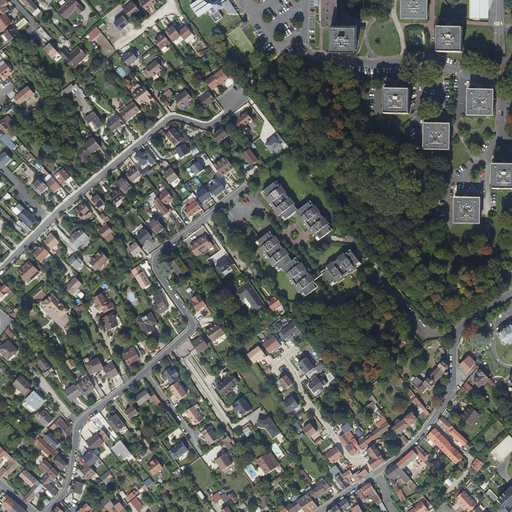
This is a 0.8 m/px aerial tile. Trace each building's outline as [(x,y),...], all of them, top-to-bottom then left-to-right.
[(5,6),(4,4),(6,3),(7,2),(4,0),(2,0),(0,2),(0,17),(7,12),(9,10),(5,6)] [(39,8),(31,0),(22,0),(34,13),(39,8)] [(65,18),(75,9),(80,14),(84,10),(74,0),(71,0),(59,11),(65,18)] [(148,11),(158,3),(155,0),(145,0),(142,3),(148,11)] [(191,0),(200,0),(191,6),(198,18),(210,10),(213,15),(211,16),(215,23),(223,18),(218,11),(223,8),(227,11),(228,12),(229,13),(231,14),(233,15),(234,15),(236,15),(238,15),(229,1),(222,5),(218,0),(211,5),(209,5),(207,1),(205,2),(203,0),(191,0)] [(336,26),(336,0),(323,0),(323,25),(332,26),(331,51),(356,51),(356,26),(336,26)] [(427,18),(427,0),(402,0),(402,17),(427,18)] [(469,0),(469,4),(471,4),(471,18),(489,19),(488,0),(469,0)] [(139,10),(132,1),(123,8),(131,18),(135,15),(134,14),(136,12),(139,10)] [(15,21),(7,12),(0,17),(0,21),(6,28),(15,21)] [(177,30),(174,26),(166,33),(174,42),(182,36),(177,30)] [(193,34),(187,26),(182,30),(181,27),(177,30),(182,36),(185,40),(193,34)] [(18,37),(19,36),(12,27),(4,33),(11,43),(18,37)] [(86,37),(91,42),(102,32),(97,27),(86,37)] [(462,53),(462,28),(438,28),(437,52),(462,53)] [(169,42),(162,33),(159,36),(159,37),(157,38),(154,41),(161,49),(169,42)] [(187,43),(195,37),(193,34),(185,40),(187,43)] [(59,53),(51,44),(45,49),(53,58),(59,53)] [(73,68),(86,56),(85,55),(87,54),(80,46),(78,48),(78,47),(69,56),(65,51),(61,55),(73,68)] [(137,59),(131,51),(127,54),(125,56),(124,55),(121,57),(128,66),(137,59)] [(164,69),(162,67),(165,64),(160,58),(147,69),(154,77),(164,69)] [(6,63),(0,67),(0,73),(4,80),(8,77),(7,76),(13,72),(6,63)] [(116,69),(122,78),(127,74),(122,65),(116,69)] [(225,83),(229,79),(223,70),(215,77),(214,76),(206,82),(213,91),(217,89),(216,88),(221,84),(222,86),(225,83)] [(62,98),(75,87),(74,86),(72,83),(70,85),(62,91),(60,93),(60,94),(62,98)] [(169,89),(174,86),(171,83),(164,89),(166,92),(169,89)] [(72,91),(77,97),(80,95),(83,98),(86,97),(83,93),(84,92),(81,89),(82,88),(80,85),(78,86),(76,84),(74,86),(75,87),(76,89),(72,91)] [(34,93),(28,86),(14,98),(20,105),(34,93)] [(149,102),(153,98),(144,87),(133,96),(140,105),(147,100),(149,102)] [(408,113),(408,89),(384,88),(383,113),(408,113)] [(165,98),(172,92),(169,89),(166,92),(163,94),(165,98)] [(492,115),(492,91),(467,90),(467,115),(492,115)] [(182,108),(193,99),(187,91),(176,100),(182,108)] [(215,100),(209,93),(199,101),(205,109),(215,100)] [(83,98),(80,95),(77,97),(76,98),(83,108),(82,109),(85,113),(88,111),(90,114),(93,111),(83,98)] [(126,121),(139,110),(133,102),(120,112),(126,121)] [(8,114),(16,108),(13,105),(5,111),(8,114)] [(103,124),(93,111),(90,114),(85,118),(89,123),(92,121),(98,128),(103,124)] [(246,126),(253,120),(247,113),(234,124),(244,137),(250,132),(246,126)] [(125,124),(117,115),(106,124),(112,132),(119,126),(120,128),(125,124)] [(13,125),(10,122),(11,120),(8,117),(3,122),(8,127),(8,128),(9,129),(13,125)] [(3,122),(2,120),(0,121),(0,128),(1,129),(2,128),(11,139),(15,136),(9,129),(8,128),(8,127),(3,122)] [(448,149),(449,124),(424,124),(423,148),(448,149)] [(191,140),(186,135),(183,138),(174,127),(165,134),(177,148),(185,143),(191,140)] [(219,143),(228,136),(222,128),(213,135),(219,143)] [(15,146),(4,135),(0,139),(3,141),(8,147),(11,150),(15,146)] [(100,146),(93,137),(85,143),(86,145),(92,152),(100,146)] [(281,144),(276,137),(266,145),(271,152),(281,144)] [(8,147),(3,141),(0,144),(6,150),(8,147)] [(75,151),(77,152),(86,145),(85,143),(75,151)] [(177,148),(175,149),(177,153),(178,152),(179,154),(179,155),(181,158),(190,153),(185,143),(177,148)] [(87,156),(92,152),(86,145),(77,152),(82,160),(83,159),(86,163),(91,160),(87,156)] [(258,160),(249,149),(242,155),(251,166),(258,160)] [(0,157),(0,160),(5,166),(12,159),(5,152),(0,157)] [(146,158),(141,152),(135,157),(140,163),(146,158)] [(222,177),(234,168),(226,157),(214,166),(222,177)] [(190,167),(196,175),(204,170),(199,161),(190,167)] [(511,188),(511,164),(491,164),(491,188),(511,188)] [(190,166),(186,169),(191,176),(195,174),(190,166)] [(142,174),(136,167),(126,175),(132,182),(142,174)] [(179,178),(171,167),(168,169),(168,170),(167,172),(163,174),(171,184),(179,178)] [(255,167),(249,172),(252,177),(259,172),(255,167)] [(70,177),(64,169),(55,176),(62,184),(67,180),(69,183),(73,179),(71,176),(70,177)] [(61,187),(52,177),(46,182),(55,192),(61,187)] [(132,186),(125,178),(118,184),(124,192),(132,186)] [(40,194),(47,188),(39,179),(32,186),(40,194)] [(295,204),(290,198),(289,198),(285,194),(287,193),(282,186),(280,187),(279,185),(277,186),(274,183),(264,191),(266,194),(265,195),(266,198),(265,199),(270,205),(271,204),(275,209),(274,210),(279,216),(280,215),(282,218),(284,217),(286,220),(296,212),(294,209),(296,207),(294,205),(295,204)] [(200,203),(210,199),(205,185),(195,189),(200,203)] [(115,206),(125,198),(118,189),(108,197),(115,206)] [(173,199),(166,190),(158,196),(165,205),(169,203),(168,202),(173,199)] [(97,208),(105,205),(100,194),(92,197),(97,208)] [(169,212),(156,196),(152,199),(164,215),(169,212)] [(478,223),(478,198),(454,198),(454,223),(478,223)] [(189,217),(201,208),(196,201),(184,210),(189,217)] [(37,220),(19,203),(17,206),(22,211),(21,212),(21,214),(22,215),(20,217),(31,227),(37,220)] [(92,211),(84,203),(75,211),(82,219),(92,211)] [(330,224),(325,217),(323,218),(320,213),(321,212),(316,206),(315,207),(313,204),(311,206),(309,203),(298,210),(301,214),(299,215),(301,217),(299,218),(304,225),(306,224),(310,229),(308,230),(313,236),(314,235),(316,238),(318,236),(320,240),(331,232),(328,228),(330,227),(328,225),(330,224)] [(162,229),(155,220),(149,224),(156,234),(162,229)] [(114,232),(111,229),(106,223),(103,225),(104,226),(99,230),(106,239),(114,232)] [(77,248),(89,237),(81,229),(77,233),(76,234),(75,233),(71,236),(72,237),(69,240),(77,248)] [(137,237),(144,246),(147,243),(146,241),(148,239),(152,237),(146,229),(137,237)] [(289,254),(284,248),(283,249),(279,244),(280,243),(276,236),(274,237),(272,235),(271,236),(268,233),(258,241),(260,244),(258,246),(260,248),(259,249),(264,255),(265,254),(269,260),(268,260),(273,267),(274,266),(276,268),(278,267),(280,270),(282,269),(284,267),(286,270),(284,271),(286,274),(285,275),(290,281),(291,280),(295,286),(294,286),(299,293),(300,292),(302,295),(304,293),(306,296),(316,288),(314,285),(316,284),(314,281),(315,280),(310,274),(309,275),(305,270),(306,269),(302,262),(300,263),(298,261),(297,262),(294,259),(292,261),(290,262),(288,259),(290,258),(288,255),(289,254)] [(60,242),(51,234),(48,236),(50,238),(48,239),(45,242),(52,250),(60,242)] [(208,248),(212,245),(210,241),(208,242),(205,237),(190,247),(196,256),(208,248)] [(142,250),(136,243),(128,249),(134,257),(142,250)] [(40,263),(49,254),(42,246),(33,255),(40,263)] [(98,271),(110,260),(101,251),(97,255),(98,256),(95,259),(93,260),(94,261),(91,264),(98,271)] [(356,270),(356,268),(358,267),(357,265),(360,262),(352,252),(349,254),(347,253),(345,254),(344,253),(337,258),(338,259),(333,263),(333,262),(326,267),(327,268),(325,270),(326,272),(323,274),(331,284),(334,282),(335,284),(338,282),(339,283),(345,278),(344,277),(349,273),(350,275),(356,270)] [(81,265),(84,262),(77,255),(74,257),(74,256),(68,261),(72,266),(72,265),(76,270),(82,265),(81,265)] [(220,273),(234,264),(229,257),(222,262),(222,263),(220,264),(216,266),(220,273)] [(188,271),(179,258),(170,264),(172,268),(174,267),(180,276),(188,271)] [(31,276),(33,273),(35,275),(39,271),(31,263),(25,269),(23,267),(18,272),(27,280),(31,276)] [(141,270),(138,264),(133,268),(131,269),(131,270),(141,287),(150,282),(142,269),(141,270)] [(71,296),(82,285),(75,278),(65,289),(71,296)] [(258,300),(253,293),(255,292),(249,282),(242,287),(243,288),(234,293),(236,296),(235,296),(239,302),(243,300),(245,298),(253,309),(250,311),(254,316),(266,307),(260,298),(258,300)] [(6,292),(9,288),(6,285),(2,288),(0,286),(0,295),(2,298),(7,293),(6,292)] [(52,294),(41,305),(45,309),(47,306),(51,310),(52,309),(60,319),(68,311),(52,294)] [(108,305),(103,294),(95,299),(98,304),(97,305),(100,310),(102,308),(105,313),(115,308),(113,303),(108,305)] [(168,309),(162,300),(163,300),(159,294),(153,298),(157,304),(154,306),(159,315),(168,309)] [(212,313),(200,294),(193,299),(195,302),(193,303),(198,311),(201,309),(203,311),(201,313),(205,318),(212,313)] [(282,306),(275,296),(270,300),(269,299),(266,301),(273,311),(282,306)] [(253,309),(245,298),(243,300),(250,311),(253,309)] [(412,318),(401,307),(397,311),(407,322),(412,318)] [(118,326),(114,319),(116,318),(113,313),(101,320),(104,324),(105,324),(109,331),(118,326)] [(156,323),(151,314),(138,320),(145,334),(153,330),(151,326),(156,323)] [(226,333),(219,322),(214,325),(211,327),(211,328),(206,331),(213,341),(226,333)] [(294,323),(282,333),(287,340),(300,330),(294,323)] [(511,325),(511,324),(496,334),(500,341),(502,344),(503,345),(507,342),(511,339),(511,325)] [(208,347),(201,337),(192,344),(199,353),(208,347)] [(275,337),(264,346),(270,354),(276,350),(278,349),(282,346),(275,337)] [(17,351),(9,341),(0,348),(0,351),(7,360),(17,351)] [(154,350),(151,344),(150,344),(145,347),(148,353),(154,350)] [(443,354),(448,349),(445,345),(443,346),(439,349),(443,354)] [(143,357),(138,348),(135,350),(133,347),(130,349),(131,351),(123,355),(128,365),(139,359),(140,359),(143,357)] [(260,347),(248,355),(255,364),(260,360),(263,358),(264,359),(265,360),(268,358),(260,347)] [(468,373),(474,364),(476,362),(469,355),(460,365),(468,373)] [(307,357),(298,364),(301,367),(300,368),(304,373),(305,372),(307,375),(316,368),(307,357)] [(73,358),(66,361),(70,370),(76,367),(73,358)] [(104,368),(99,358),(86,365),(91,375),(91,374),(104,368)] [(47,367),(41,359),(38,362),(44,370),(47,367)] [(429,389),(444,372),(445,374),(446,374),(447,374),(448,374),(448,372),(448,371),(447,371),(446,371),(448,368),(448,362),(446,359),(444,362),(443,361),(439,366),(424,383),(417,377),(411,383),(422,393),(427,387),(429,389)] [(485,373),(488,370),(483,363),(479,366),(485,373)] [(119,374),(114,364),(105,369),(111,381),(115,378),(114,377),(119,374)] [(178,374),(175,370),(171,372),(169,368),(163,372),(164,373),(161,375),(165,381),(167,379),(168,379),(169,380),(168,381),(172,386),(177,382),(180,380),(176,376),(178,374)] [(269,368),(261,373),(264,377),(272,371),(269,368)] [(221,393),(233,385),(233,383),(237,380),(229,369),(225,372),(227,375),(215,384),(221,393)] [(489,379),(481,370),(477,373),(479,376),(473,381),(479,388),(486,382),(489,379)] [(294,384),(287,376),(279,381),(286,390),(294,384)] [(23,394),(31,386),(21,377),(13,385),(23,394)] [(93,385),(88,378),(76,386),(81,394),(82,395),(93,385)] [(318,379),(316,380),(322,388),(327,384),(322,378),(320,380),(318,379)] [(495,384),(489,379),(486,382),(491,388),(495,384)] [(322,388),(316,380),(309,387),(315,394),(322,388)] [(186,395),(177,382),(172,386),(169,388),(178,400),(186,395)] [(476,391),(466,382),(463,386),(471,395),(476,391)] [(76,386),(75,384),(63,392),(71,401),(81,394),(76,386)] [(83,396),(95,388),(93,385),(82,395),(83,396)] [(471,395),(463,386),(463,387),(457,394),(456,395),(460,398),(463,395),(464,396),(465,395),(468,398),(471,395)] [(140,405),(151,397),(146,390),(135,398),(140,405)] [(416,405),(420,401),(411,390),(407,394),(416,405)] [(36,410),(44,401),(34,391),(26,400),(36,410)] [(163,405),(155,394),(151,397),(158,408),(163,405)] [(369,398),(372,401),(374,404),(377,402),(372,395),(369,398)] [(243,398),(232,405),(237,412),(239,410),(240,412),(243,416),(252,410),(243,398)] [(284,404),(291,413),(300,407),(293,398),(284,404)] [(421,408),(423,406),(420,401),(416,405),(419,409),(416,412),(418,415),(419,415),(420,417),(425,413),(421,408)] [(200,416),(197,412),(202,409),(198,404),(194,407),(193,406),(185,412),(192,422),(200,416)] [(429,413),(423,406),(421,408),(425,413),(427,415),(429,413)] [(139,414),(134,407),(126,413),(131,420),(139,414)] [(480,417),(470,407),(467,410),(468,411),(466,413),(465,412),(461,417),(469,424),(475,418),(477,420),(480,417)] [(54,420),(44,410),(36,418),(46,428),(54,420)] [(410,425),(417,419),(412,413),(405,418),(410,425)] [(71,431),(60,417),(54,423),(57,426),(56,427),(59,431),(62,429),(71,438),(71,431)] [(121,429),(112,417),(108,421),(117,432),(121,429)] [(257,427),(266,428),(274,438),(281,432),(270,417),(266,421),(258,419),(257,427)] [(452,426),(442,417),(437,422),(443,429),(442,430),(445,432),(446,431),(452,426)] [(375,426),(377,429),(381,426),(387,422),(384,418),(379,421),(380,422),(375,426)] [(397,434),(407,427),(410,425),(405,418),(401,421),(399,419),(397,419),(395,421),(394,423),(396,425),(392,428),(393,430),(393,429),(397,434)] [(471,427),(477,420),(475,418),(469,424),(471,427)] [(391,427),(387,422),(381,426),(385,432),(391,427)] [(298,432),(302,429),(298,423),(294,426),(298,432)] [(353,429),(348,423),(342,428),(345,432),(350,430),(353,429)] [(304,430),(310,439),(318,433),(311,425),(304,430)] [(365,446),(385,432),(381,426),(377,429),(364,438),(361,440),(359,438),(356,440),(357,443),(361,448),(365,446)] [(468,440),(452,426),(446,431),(450,435),(450,434),(464,445),(468,440)] [(218,440),(212,431),(213,430),(211,427),(202,433),(211,445),(218,440)] [(435,444),(442,436),(435,428),(427,437),(435,444)] [(357,443),(356,440),(354,438),(350,430),(345,432),(344,433),(357,451),(361,448),(357,443)] [(357,451),(344,433),(338,437),(351,455),(357,451)] [(98,435),(87,444),(92,450),(96,456),(99,453),(96,449),(104,443),(98,435)] [(18,448),(25,440),(21,436),(14,444),(18,448)] [(409,442),(403,436),(400,438),(406,445),(409,442)] [(453,447),(449,443),(449,442),(442,436),(435,444),(440,448),(447,454),(453,447)] [(233,448),(229,442),(230,441),(227,437),(222,440),(229,450),(233,448)] [(49,446),(41,438),(36,443),(53,460),(58,455),(54,451),(49,446)] [(54,451),(61,444),(56,439),(49,446),(54,451)] [(177,458),(187,451),(179,439),(176,442),(179,446),(176,448),(175,446),(170,450),(175,457),(176,456),(177,458)] [(473,445),(468,440),(464,445),(470,449),(473,445)] [(131,454),(121,441),(116,444),(116,445),(112,448),(117,456),(120,454),(124,459),(131,454)] [(385,461),(374,445),(368,450),(367,450),(373,459),(368,462),(373,469),(385,461)] [(0,460),(3,456),(10,462),(13,458),(2,449),(0,446),(0,460)] [(337,447),(326,455),(333,464),(337,461),(340,459),(344,457),(337,447)] [(464,456),(453,447),(447,454),(458,464),(464,456)] [(426,459),(415,448),(413,450),(425,463),(427,461),(432,456),(431,454),(426,459)] [(85,455),(82,458),(87,463),(90,466),(99,459),(96,456),(92,450),(88,453),(89,454),(87,455),(85,455)] [(279,463),(270,450),(256,460),(260,465),(261,464),(267,472),(279,463)] [(406,466),(414,460),(421,467),(425,463),(413,450),(404,458),(397,464),(404,473),(409,469),(406,466)] [(68,465),(67,464),(68,462),(65,459),(64,460),(58,455),(53,460),(53,461),(58,465),(63,470),(68,465)] [(226,455),(216,461),(223,472),(233,465),(226,455)] [(34,463),(38,466),(44,460),(40,457),(34,463)] [(479,470),(486,463),(479,457),(478,458),(472,465),(476,468),(479,470)] [(163,468),(156,458),(152,461),(152,462),(146,467),(153,475),(163,468)] [(7,471),(6,473),(10,476),(18,466),(17,465),(18,463),(15,460),(12,464),(7,471)] [(59,474),(50,464),(46,461),(39,468),(45,474),(48,471),(49,473),(55,478),(59,474)] [(90,466),(87,463),(84,465),(85,467),(82,471),(85,474),(89,479),(96,473),(90,466)] [(404,473),(397,464),(391,468),(385,472),(395,484),(394,485),(397,492),(401,500),(406,498),(401,489),(399,490),(397,484),(398,483),(395,480),(401,476),(408,484),(411,481),(404,473)] [(143,469),(141,466),(134,472),(136,475),(143,469)] [(38,480),(23,467),(20,470),(23,473),(20,476),(32,487),(38,480)] [(348,481),(347,479),(345,480),(342,475),(336,467),(331,470),(336,477),(335,477),(343,490),(351,485),(348,481)] [(85,474),(82,471),(79,468),(76,472),(78,474),(75,476),(80,482),(84,479),(82,477),(85,474)] [(176,476),(182,471),(180,468),(173,473),(176,476)] [(176,480),(187,472),(185,469),(182,471),(176,476),(174,477),(176,480)] [(308,477),(303,469),(300,472),(305,479),(308,477)] [(348,478),(352,475),(349,470),(342,475),(345,480),(347,479),(348,481),(350,480),(348,478)] [(362,477),(368,473),(365,470),(360,473),(359,471),(352,476),(356,481),(362,477)] [(49,484),(53,479),(54,481),(55,480),(56,479),(55,478),(49,473),(40,482),(44,486),(55,496),(59,492),(49,484)] [(104,483),(108,480),(107,477),(103,481),(99,484),(101,486),(104,483)] [(318,497),(331,488),(324,478),(314,485),(316,488),(313,490),(318,497)] [(275,488),(280,485),(279,482),(276,479),(271,483),(275,488)] [(29,502),(44,486),(40,482),(38,480),(32,487),(33,488),(28,493),(26,495),(25,497),(24,498),(29,502)] [(80,494),(84,484),(75,480),(71,491),(80,494)] [(375,492),(370,483),(366,486),(361,488),(367,497),(375,492)] [(313,501),(318,497),(313,490),(311,487),(306,490),(308,494),(298,501),(302,508),(304,511),(311,511),(318,508),(313,501)] [(511,511),(511,487),(499,499),(503,504),(503,505),(502,505),(502,506),(501,506),(501,507),(501,508),(502,509),(502,510),(502,511),(503,511),(511,511)] [(367,497),(361,488),(357,492),(364,502),(369,499),(367,497)] [(470,496),(464,489),(456,497),(460,500),(458,502),(461,505),(470,496)] [(490,489),(486,493),(495,503),(499,499),(490,489)] [(218,493),(212,497),(216,503),(222,499),(218,493)] [(228,496),(232,502),(236,499),(232,493),(228,496)] [(260,502),(263,500),(261,497),(258,493),(255,495),(260,502)] [(10,511),(18,504),(14,501),(7,495),(4,499),(7,501),(3,506),(8,511),(7,511),(10,511)] [(382,502),(378,495),(373,497),(378,505),(379,504),(382,502)] [(115,506),(108,496),(100,502),(102,505),(108,511),(114,511),(111,509),(115,506)] [(477,503),(470,496),(461,505),(463,508),(465,506),(469,510),(471,508),(475,505),(477,503)] [(143,507),(136,498),(133,500),(130,502),(137,511),(138,511),(143,507)] [(132,511),(123,499),(115,506),(118,511),(132,511)] [(344,510),(350,506),(349,503),(349,502),(348,500),(347,500),(346,499),(342,502),(337,505),(342,511),(344,510)] [(272,511),(271,510),(270,511),(264,501),(263,500),(260,502),(266,511),(272,511)] [(289,511),(297,511),(302,508),(298,501),(295,503),(293,504),(292,503),(286,507),(289,511)] [(425,511),(429,510),(423,501),(415,506),(419,511),(425,511)]
